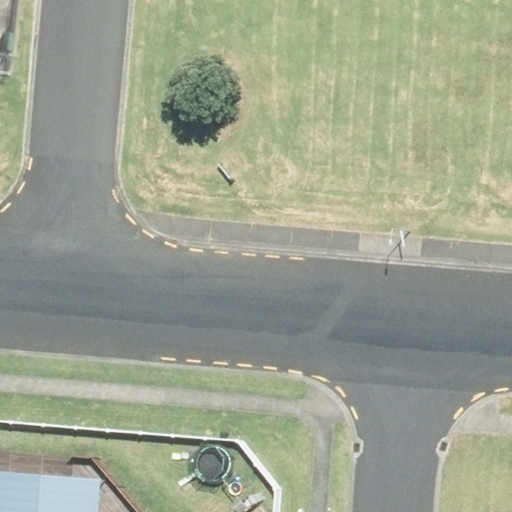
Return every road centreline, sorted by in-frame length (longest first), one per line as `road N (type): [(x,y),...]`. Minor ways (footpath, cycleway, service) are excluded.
road 1 (residential): [(0,287),(409,329)]
road 2 (residential): [(397,511),(409,329)]
